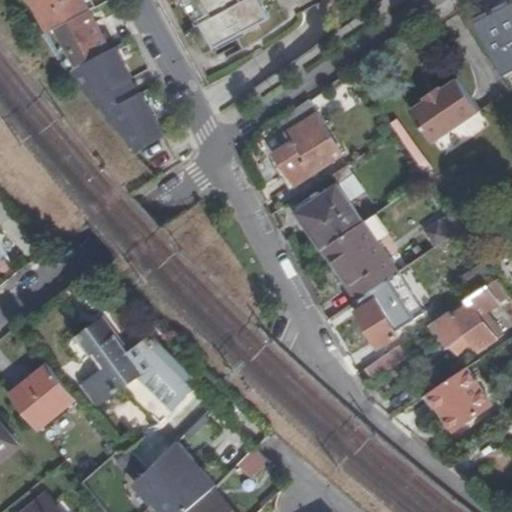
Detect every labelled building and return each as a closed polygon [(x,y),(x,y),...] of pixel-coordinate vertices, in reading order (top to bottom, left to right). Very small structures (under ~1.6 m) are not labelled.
[(50,32),(52,31),(90,10),(84,0),(33,0),(46,23),(50,32)] [(188,0),(200,23),(204,21),(217,44),(271,16),(262,0),(188,0)] [(511,0),(506,0),(473,17),(506,80),(511,76),(511,0)] [(52,31),(79,67),(84,64),(85,64),(112,49),(90,10),(52,31)] [(112,49),(85,64),(143,144),(164,133),(117,47),(112,49)] [(460,77),(445,88),(466,121),(482,110),(460,77)] [(466,121),(445,88),(443,85),(428,95),(430,98),(413,108),(436,142),(466,121)] [(282,119),(290,132),(320,112),(312,98),(282,119)] [(324,118),(320,112),(290,132),(296,142),(278,153),(282,159),(274,163),(290,188),(344,154),(323,119),(324,118)] [(429,174),(421,164),(412,171),(419,181),(429,174)] [(325,249),(364,222),(366,221),(341,184),(300,212),(325,249)] [(389,258),(364,222),(325,249),(359,300),(466,228),(452,208),(445,213),(448,217),(401,250),(402,250),(389,258)] [(504,300),(511,294),(503,282),(502,283),(499,278),(490,283),(497,294),(498,293),(504,300)] [(501,302),(489,285),(469,298),(472,303),(457,314),(483,350),(506,332),(497,321),(491,325),(483,313),(501,302)] [(402,334),(380,298),(361,311),(383,346),(402,334)] [(86,329),(70,341),(82,359),(89,354),(91,356),(95,354),(105,369),(81,386),(98,408),(125,389),(149,424),(191,395),(185,390),(189,386),(169,359),(160,365),(144,342),(131,351),(107,316),(86,329)] [(409,355),(402,344),(367,367),(374,378),(409,355)] [(50,363),(11,393),(20,404),(40,429),(79,399),(50,363)] [(469,367),(432,392),(444,409),(458,428),(495,403),(469,367)] [(438,413),(444,409),(432,392),(426,396),(438,413)] [(199,413),(190,440),(214,448),(223,421),(199,413)] [(0,452),(16,439),(0,419),(0,452)] [(192,461),(176,443),(150,466),(135,479),(156,504),(158,502),(165,511),(188,511),(214,488),(216,486),(199,468),(193,474),(186,466),(192,461)] [(270,462),(258,451),(238,470),(250,480),(270,462)] [(233,511),(214,488),(188,511),(233,511)] [(29,511),(62,511),(49,496),(29,511)]
